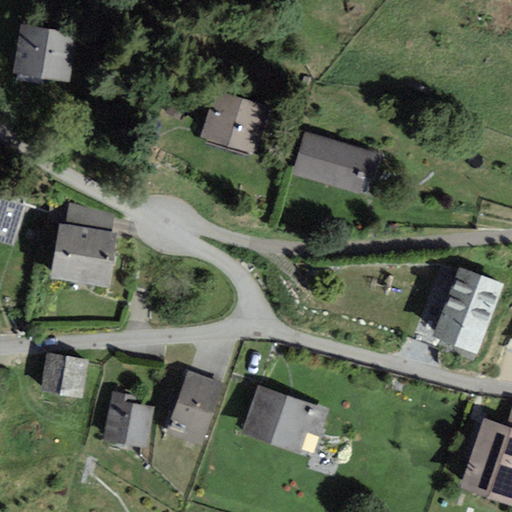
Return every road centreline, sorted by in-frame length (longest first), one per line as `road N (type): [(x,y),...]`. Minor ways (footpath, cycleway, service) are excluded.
road 1 (residential): [(511,236),(303,249),(202,229),(162,233)]
road 2 (residential): [(511,390),(296,338),(248,313)]
road 3 (residential): [(248,313),(224,330),(0,348)]
road 4 (residential): [(0,134),(162,233)]
road 5 (residential): [(162,233),(227,264),(244,285),(248,313)]
